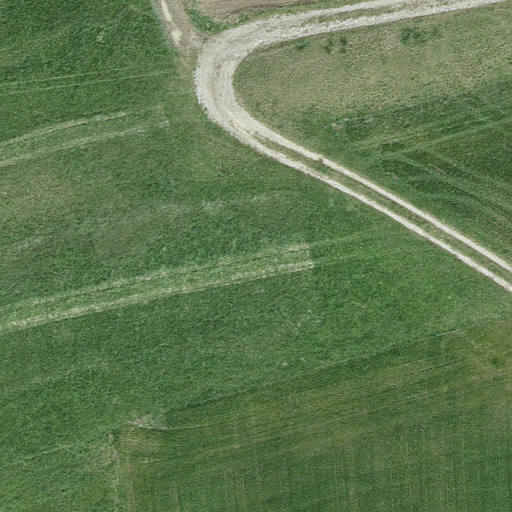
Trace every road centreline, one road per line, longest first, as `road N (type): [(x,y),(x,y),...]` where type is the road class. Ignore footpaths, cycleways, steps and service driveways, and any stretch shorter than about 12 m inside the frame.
road 1 (track): [(511,280),(225,111),(191,72),(170,0)]
road 2 (track): [(225,111),(216,86),(221,51),(265,26),(428,0)]
